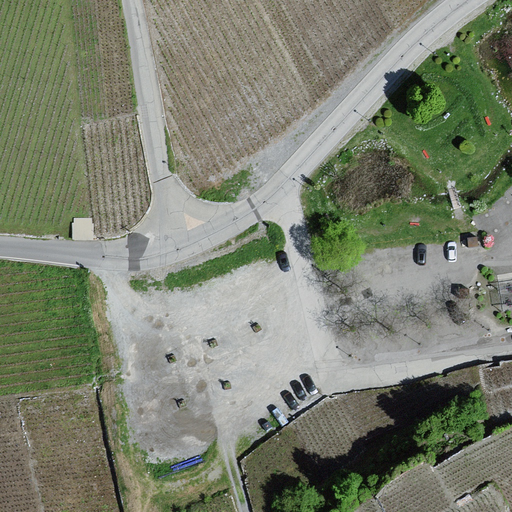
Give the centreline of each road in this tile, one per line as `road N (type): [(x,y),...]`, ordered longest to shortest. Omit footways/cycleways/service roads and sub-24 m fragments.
road 1 (tertiary): [(183,247),(275,193),(381,77),(468,0)]
road 2 (unclassified): [(183,247),(132,0)]
road 3 (tertiary): [(0,246),(113,255),(183,247)]
